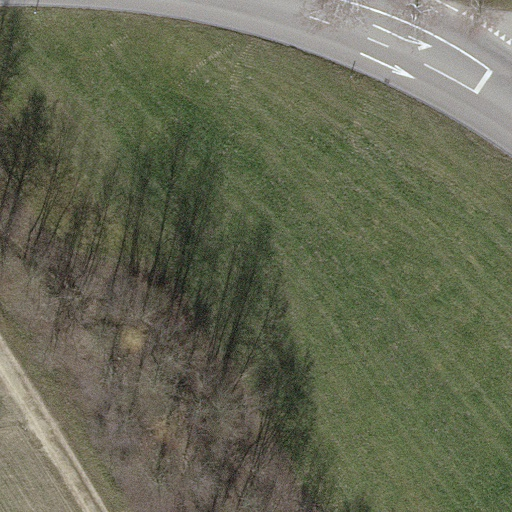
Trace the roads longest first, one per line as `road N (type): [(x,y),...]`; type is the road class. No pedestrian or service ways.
road 1 (secondary): [(262,0),(420,47),(511,103)]
road 2 (track): [(101,511),(0,352)]
